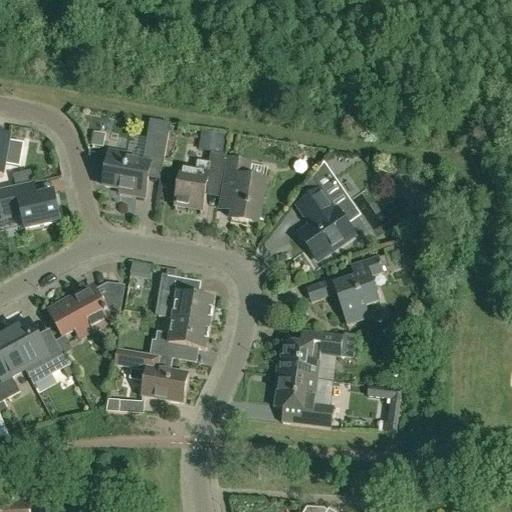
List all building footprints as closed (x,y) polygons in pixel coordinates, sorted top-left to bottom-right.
[(164,162),(168,137),(170,125),(151,121),(144,164),(129,161),(130,155),(110,152),(104,187),(131,192),(130,196),(144,198),(151,160),(164,162)] [(229,135),(201,130),(199,145),(227,150),(229,135)] [(105,136),(93,134),(91,146),(102,148),(105,136)] [(19,143),(10,141),(10,139),(0,137),(0,176),(3,177),(6,159),(15,161),(19,158),(21,147),(19,143)] [(220,187),(226,156),(211,153),(209,164),(197,162),(195,173),(182,171),(176,207),(202,211),(206,185),(220,187)] [(229,160),(224,192),(220,210),(233,213),(232,221),(259,225),(266,183),(247,179),(250,164),(229,160)] [(335,211),(321,191),(320,190),(333,182),(323,166),(295,202),(312,227),(300,235),(319,262),(355,237),(346,225),(358,217),(347,202),(335,211)] [(19,187),(0,191),(0,211),(2,221),(22,216),(25,232),(60,223),(54,194),(22,201),(19,187)] [(432,222),(433,215),(430,210),(417,219),(424,228),(432,222)] [(355,279),(333,286),(347,326),(370,319),(366,308),(380,304),(370,274),(383,270),(379,259),(351,268),(355,279)] [(215,301),(198,298),(201,284),(193,283),(180,281),(165,278),(164,278),(162,292),(157,317),(173,320),(210,327),(215,301)] [(124,288),(112,294),(100,300),(93,287),(48,311),(63,339),(88,325),(93,334),(113,323),(112,322),(119,318),(124,289),(124,288)] [(206,352),(210,327),(173,320),(170,335),(159,333),(157,343),(153,342),(151,357),(160,358),(179,362),(182,348),(206,352)] [(6,334),(26,370),(39,363),(48,379),(69,367),(59,348),(46,354),(29,322),(6,334)] [(340,359),(342,337),(310,333),(303,332),(301,346),(283,344),(279,377),(317,381),(320,357),(336,359),(340,359)] [(11,378),(26,370),(6,334),(0,337),(0,405),(20,394),(11,378)] [(188,375),(158,370),(160,358),(151,357),(118,351),(115,367),(131,370),(129,380),(141,382),(146,380),(143,398),(183,405),(188,375)] [(275,409),(284,410),(282,425),(331,431),(334,408),(314,406),(317,381),(279,377),(275,409)] [(401,393),(368,389),(367,400),(390,403),(388,425),(383,425),(382,432),(396,433),(401,393)] [(119,402),(109,401),(107,413),(118,414),(119,402)] [(14,493),(0,492),(0,511),(30,511),(54,511),(54,485),(14,486),(14,493)]
